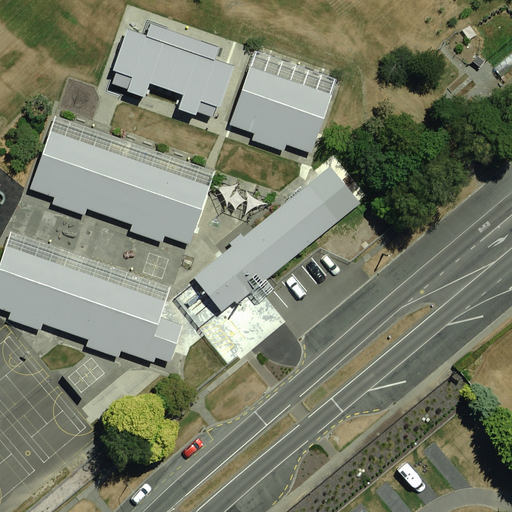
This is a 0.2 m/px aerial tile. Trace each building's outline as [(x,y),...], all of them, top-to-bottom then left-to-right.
[(139,18),(113,78),(223,121),(248,53),(139,18)] [(341,89),(259,61),(236,127),(318,155),(341,89)] [(204,168),(50,114),(22,191),(177,245),(204,168)] [(342,221),(312,183),(192,276),(221,314),(342,221)] [(183,303),(0,239),(0,318),(158,373),(183,303)]
